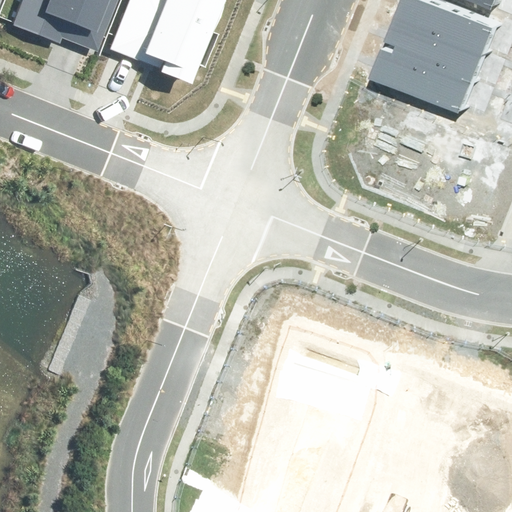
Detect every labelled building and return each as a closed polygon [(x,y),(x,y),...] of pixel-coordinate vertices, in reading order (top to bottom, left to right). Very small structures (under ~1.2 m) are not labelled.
[(18,0),(12,16),(94,47),(112,0),(18,0)] [(127,0),(112,40),(160,58),(158,65),(179,73),(199,20),(207,23),(216,0),(127,0)] [(417,0),(399,0),(391,22),(481,56),(491,28),(417,0)] [(464,0),(491,10),(495,0),(464,0)] [(395,46),(392,53),(471,83),(481,56),(391,22),(384,41),(395,46)] [(380,48),(368,78),(459,113),(471,83),(392,53),(380,48)]
